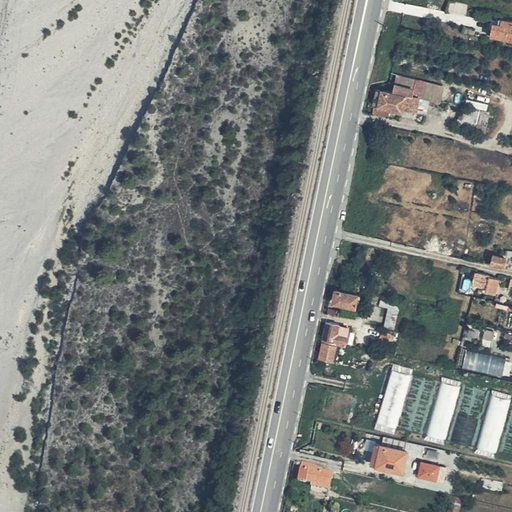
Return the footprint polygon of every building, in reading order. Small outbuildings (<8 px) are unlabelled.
[(511,33),(511,14),(502,13),(501,17),(491,16),(488,29),(511,33)] [(371,82),(368,98),(375,99),(378,84),(371,82)] [(378,84),(375,99),(398,104),(401,89),(378,84)] [(414,104),(417,92),(405,89),(401,101),(414,104)] [(492,253),(489,263),(502,265),(504,256),(492,253)] [(469,284),(485,287),(488,274),(472,270),(469,284)] [(488,274),(485,287),(482,291),(493,293),(497,276),(488,274)] [(355,303),(359,287),(334,281),(331,298),(355,303)] [(393,328),(398,308),(389,306),(384,326),(393,328)] [(325,315),(322,333),(344,338),(345,329),(339,328),(340,318),(325,315)] [(483,331),(482,346),(491,346),(492,331),(483,331)] [(333,341),(318,338),(316,351),(330,354),(333,341)] [(507,357),(468,348),(463,369),(503,378),(507,357)] [(406,436),(381,430),(378,438),(372,436),(370,445),(371,446),(376,447),(373,459),(399,465),(403,447),(406,436)] [(418,452),(423,439),(406,436),(403,447),(418,452)] [(314,448),(299,445),(298,453),(312,456),(314,448)] [(368,458),(373,459),(376,447),(371,446),(368,458)] [(312,456),(298,453),(293,475),(307,478),(307,481),(325,484),(330,467),(314,463),(315,456),(312,456)] [(416,479),(436,482),(439,466),(420,462),(416,479)] [(307,481),(305,488),(324,492),(325,484),(307,481)] [(447,511),(457,511),(459,504),(450,502),(447,511)]
